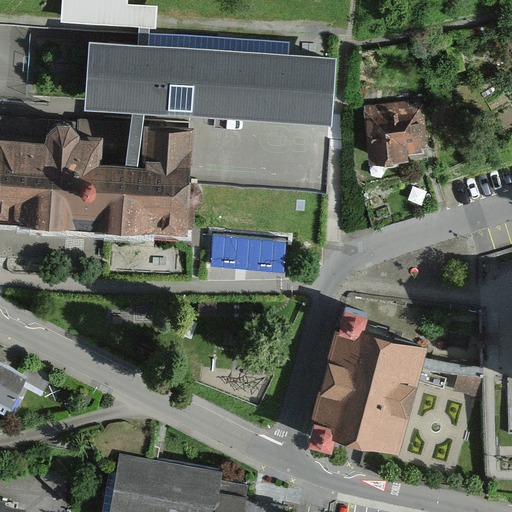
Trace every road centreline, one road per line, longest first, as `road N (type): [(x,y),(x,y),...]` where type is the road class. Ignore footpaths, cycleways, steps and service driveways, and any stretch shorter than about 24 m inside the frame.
road 1 (residential): [(279,459),(334,276),(363,252),(511,204)]
road 2 (unclassified): [(0,325),(279,459)]
road 3 (unclassified): [(279,459),(466,511)]
